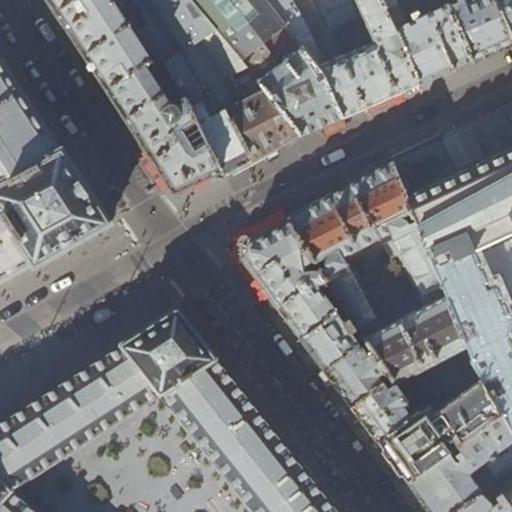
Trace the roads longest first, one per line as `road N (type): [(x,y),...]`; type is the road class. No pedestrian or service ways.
road 1 (residential): [(390,511),(233,313)]
road 2 (residential): [(133,191),(7,0)]
road 3 (residential): [(233,313),(133,191)]
